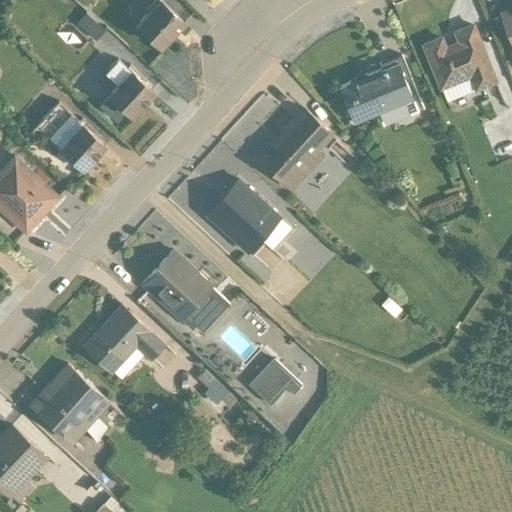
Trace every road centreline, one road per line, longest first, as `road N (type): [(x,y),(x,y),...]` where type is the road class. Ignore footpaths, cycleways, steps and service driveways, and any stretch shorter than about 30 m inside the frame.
road 1 (residential): [(339,0),(258,57),(0,337)]
road 2 (track): [(138,186),(312,345),(511,441)]
